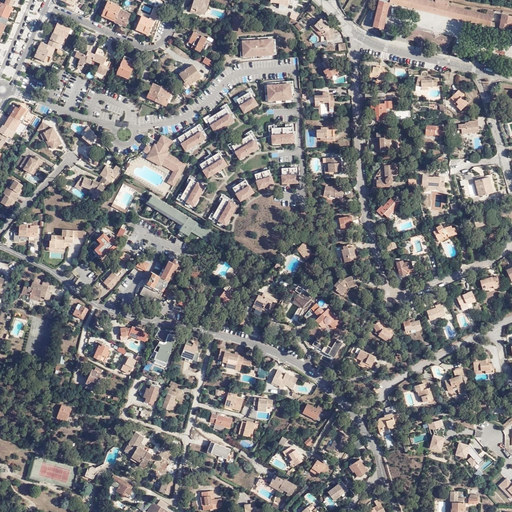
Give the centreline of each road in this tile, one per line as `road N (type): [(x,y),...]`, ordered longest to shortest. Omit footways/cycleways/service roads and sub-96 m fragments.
road 1 (residential): [(354,33),(362,192),(392,294),(452,277),(494,256),(511,234)]
road 2 (tertiary): [(214,331),(287,355),(328,380),(368,430),(395,511)]
road 3 (tertiary): [(0,244),(108,308),(214,331)]
road 4 (residential): [(214,331),(174,499),(184,511)]
road 5 (residential): [(46,5),(144,45),(160,38),(173,17)]
road 6 (residential): [(354,33),(480,70)]
